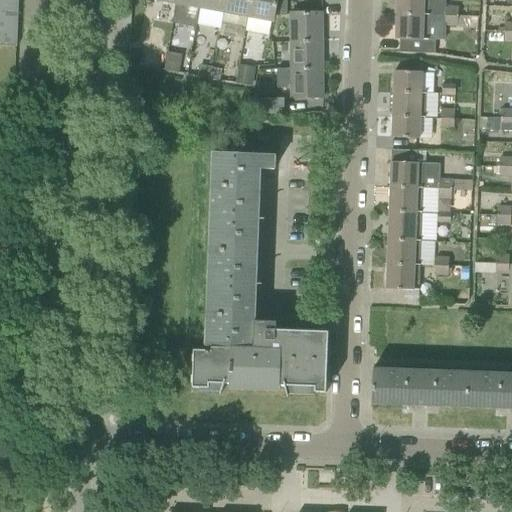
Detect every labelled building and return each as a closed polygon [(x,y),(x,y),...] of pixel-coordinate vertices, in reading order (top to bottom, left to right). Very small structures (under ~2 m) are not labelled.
[(18,0),(0,0),(0,46),(17,47),(18,0)] [(176,0),(176,5),(200,9),(201,0),(176,0)] [(201,0),(200,9),(224,14),(226,0),(201,0)] [(226,0),(224,14),(248,18),(251,0),(226,0)] [(276,5),(276,0),(251,0),(248,18),(272,23),(274,16),(276,5)] [(445,0),(397,0),(397,15),(429,16),(445,16),(458,17),(458,8),(446,8),(445,0)] [(276,5),(274,16),(287,16),(287,5),(276,5)] [(291,14),(291,42),(322,42),(322,14),(291,14)] [(435,54),(436,40),(428,39),(429,16),(397,15),(396,40),(400,40),(399,53),(435,54)] [(458,26),(458,17),(445,16),(445,25),(458,26)] [(322,42),(291,42),(291,70),(323,70),(322,42)] [(211,79),(213,68),(200,65),(198,76),(211,79)] [(252,86),(255,68),(239,65),(236,83),(252,86)] [(323,70),(291,70),(278,70),(278,88),(291,87),(291,98),(323,98),(323,70)] [(422,73),(394,72),(394,93),(421,94),(421,93),(422,73)] [(274,96),(274,83),(257,82),(257,87),(257,93),(258,93),(258,95),(257,95),(257,96),(258,96),(274,96)] [(442,85),(442,95),(455,95),(456,85),(442,85)] [(421,94),(394,93),(393,117),(420,118),(425,119),(426,93),(421,93),(421,94)] [(441,119),(454,119),(454,110),(441,110),(441,119)] [(501,118),(511,118),(511,110),(501,110),(501,118)] [(393,117),(392,138),(419,139),(420,118),(393,117)] [(511,118),(501,118),(501,119),(480,118),(480,124),(489,125),(489,129),(491,129),(501,130),(501,131),(511,131),(511,118)] [(454,119),(441,119),(441,129),(454,130),(454,119)] [(392,150),(391,163),(390,187),(422,189),(439,189),(452,190),(453,190),(453,180),(439,180),(440,164),(417,163),(417,151),(392,150)] [(303,394),(326,394),(329,333),(276,331),(276,319),(267,319),(267,320),(256,322),(255,322),(260,169),(274,170),(275,170),(276,156),(275,156),(213,153),(206,351),(194,351),(193,388),(209,389),(209,384),(223,385),(221,393),(222,393),(225,385),(230,385),(230,387),(232,387),(232,385),(278,387),(278,389),(280,389),(280,387),(285,387),(287,396),(288,395),(303,395),(303,394)] [(500,167),(511,167),(511,157),(500,157),(500,167)] [(511,172),(511,167),(500,167),(499,177),(511,178),(511,172)] [(421,213),(422,189),(390,187),(389,212),(421,213)] [(452,190),(439,189),(438,198),(451,198),(452,190)] [(498,216),(511,216),(511,208),(498,207),(498,216)] [(388,240),(420,241),(431,241),(432,213),(421,213),(389,212),(388,240)] [(451,223),(451,214),(438,214),(437,222),(451,223)] [(497,225),(510,225),(511,216),(498,216),(497,225)] [(387,265),(419,266),(420,241),(388,240),(387,265)] [(497,254),(496,265),(509,265),(510,255),(497,254)] [(436,266),(449,267),(449,258),(436,258),(436,266)] [(387,265),(386,290),(418,291),(419,266),(387,265)] [(509,265),(496,265),(496,274),(509,275),(509,265)] [(449,275),(449,267),(436,266),(435,275),(449,275)] [(469,268),(461,267),(460,280),(469,280),(469,268)] [(372,404),(400,405),(467,407),(469,371),(374,368),(372,404)] [(467,407),(511,409),(511,372),(469,371),(467,407)]
